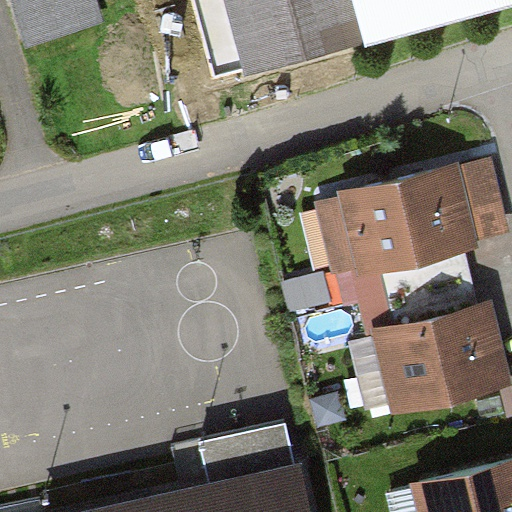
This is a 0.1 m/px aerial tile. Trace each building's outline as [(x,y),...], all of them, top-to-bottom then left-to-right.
[(94,0),(21,0),(33,38),(100,18),(94,0)] [(233,0),(251,67),(504,0),(233,0)] [(469,173),(352,201),(403,417),(507,392),(511,411),(511,354),(485,242),(511,236),(500,190),(474,196),(469,173)] [(212,483),(77,511),(311,511),(290,418),(202,438),(212,483)] [(511,511),(511,465),(436,483),(443,511),(511,511)]
